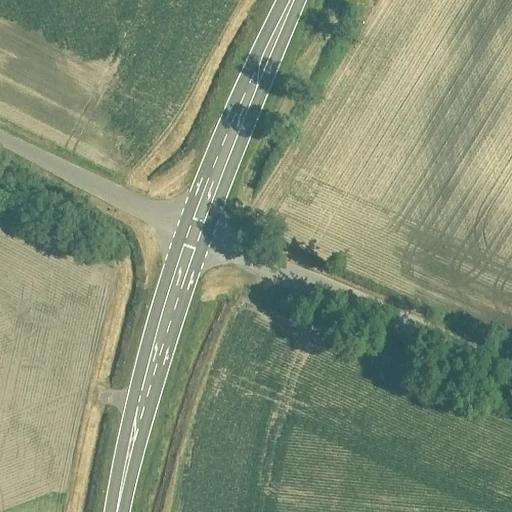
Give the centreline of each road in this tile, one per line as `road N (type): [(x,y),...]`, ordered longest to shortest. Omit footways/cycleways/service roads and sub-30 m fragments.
road 1 (unclassified): [(511,375),(194,232)]
road 2 (secondary): [(194,232),(115,511)]
road 3 (secondary): [(293,0),(194,232)]
road 4 (unclassified): [(194,232),(0,142)]
